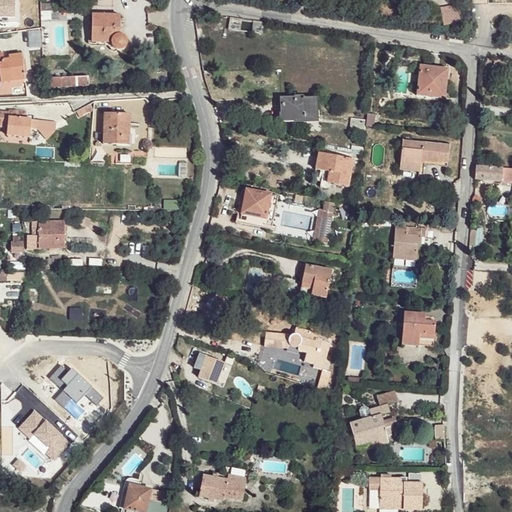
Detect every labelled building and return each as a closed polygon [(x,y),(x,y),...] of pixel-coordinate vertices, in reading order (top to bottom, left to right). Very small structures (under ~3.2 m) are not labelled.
[(0,0),(0,16),(15,17),(14,0),(0,0)] [(460,3),(440,7),(444,27),(464,23),(460,3)] [(120,15),(93,15),(92,41),(113,42),(113,44),(116,48),(121,49),(125,46),(126,43),(125,38),(123,36),(120,35),(120,15)] [(243,22),(232,20),(230,31),(242,32),(242,27),(243,22)] [(261,24),(254,23),(253,34),(261,34),(261,24)] [(2,53),(0,53),(0,77),(2,78),(2,82),(24,79),(21,55),(9,56),(9,61),(2,61),(2,53)] [(448,61),(419,56),(415,86),(443,91),(448,61)] [(507,63),(495,61),(494,75),(506,76),(507,63)] [(89,76),(45,77),(45,88),(89,85),(89,76)] [(315,100),(282,100),(283,123),(316,122),(315,100)] [(87,105),(75,111),(79,117),(91,111),(87,105)] [(10,111),(0,110),(0,125),(7,126),(7,134),(30,136),(30,128),(37,129),(38,120),(24,119),(25,111),(10,109),(10,111)] [(130,115),(106,114),(104,145),(129,146),(130,115)] [(363,120),(351,119),(350,127),(362,129),(363,120)] [(374,120),(367,119),(366,133),(373,134),(374,120)] [(56,122),(38,120),(37,129),(47,141),(56,132),(56,122)] [(449,147),(404,139),(400,169),(420,172),(421,161),(447,165),(449,147)] [(353,161),(319,154),(316,170),(329,173),(327,184),(348,188),(353,161)] [(503,169),(475,166),(475,180),(482,181),(484,184),(491,185),(494,182),(502,182),(503,169)] [(511,168),(503,169),(502,182),(511,182),(511,168)] [(270,195),(246,190),(246,194),(241,215),(265,219),(270,195)] [(265,219),(241,215),(246,194),(241,193),(235,222),(263,227),(264,224),(265,219)] [(265,219),(264,224),(272,226),(277,196),(270,195),(265,219)] [(336,203),(326,201),(324,210),(318,241),(328,243),(336,203)] [(319,210),(313,240),(318,241),(324,210),(319,210)] [(102,224),(82,216),(79,223),(100,232),(102,224)] [(28,248),(65,248),(64,223),(34,224),(34,238),(28,237),(28,248)] [(425,230),(396,228),(393,257),(417,259),(419,246),(421,246),(421,240),(425,239),(425,230)] [(23,242),(13,241),(13,252),(23,252),(23,242)] [(330,270),(305,264),(303,282),(314,285),(312,296),(325,299),(330,270)] [(426,316),(406,314),(402,346),(420,347),(421,337),(435,338),(437,324),(435,324),(425,322),(426,318),(426,316)] [(318,332),(297,326),(296,333),(299,334),(303,337),(303,343),(300,347),(301,350),(307,353),(305,360),(315,364),(322,339),(317,337),(318,332)] [(289,333),(267,331),(266,345),(288,347),(290,344),(289,342),(289,338),(291,336),(289,333)] [(299,334),(296,333),(293,334),(291,336),(289,338),(289,342),(290,344),(293,348),(300,347),(303,343),(303,337),(299,334)] [(435,338),(421,337),(420,347),(434,350),(435,338)] [(332,342),(322,339),(315,364),(315,366),(324,369),(332,342)] [(105,398),(73,366),(60,379),(67,386),(63,389),(77,403),(85,395),(96,406),(105,398)] [(318,384),(327,386),(330,373),(321,370),(318,384)] [(378,394),(379,403),(397,401),(395,391),(378,394)] [(390,444),(381,417),(387,415),(390,414),(387,406),(368,412),(367,414),(370,420),(361,422),(349,425),(357,447),(372,443),(374,449),(390,444)] [(71,443),(35,410),(18,428),(54,461),(71,443)] [(361,414),(359,415),(361,422),(370,420),(367,414),(368,412),(361,414)] [(408,482),(422,479),(421,474),(407,476),(408,482)] [(240,504),(245,480),(227,476),(226,481),(202,476),(199,487),(197,499),(221,504),(222,500),(240,504)] [(380,492),(381,479),(370,479),(370,492),(380,492)] [(404,480),(381,479),(380,511),(415,511),(423,511),(423,484),(405,484),(404,480)] [(150,491),(127,485),(123,509),(134,511),(145,511),(148,501),(150,491)] [(168,511),(169,506),(148,501),(145,511),(168,511)]
